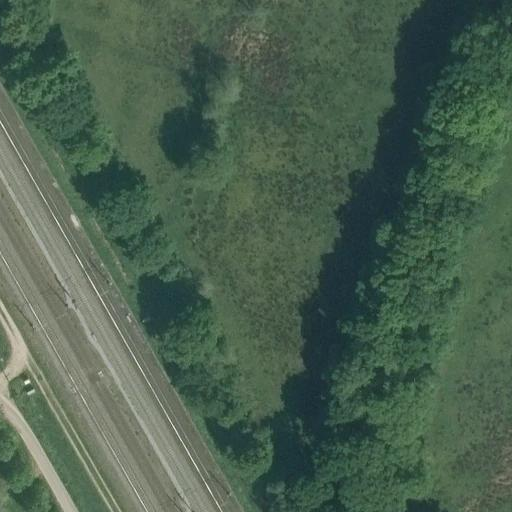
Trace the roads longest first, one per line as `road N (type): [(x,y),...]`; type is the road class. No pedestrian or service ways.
road 1 (track): [(285,511),(0,15)]
road 2 (unclassified): [(70,511),(5,406)]
